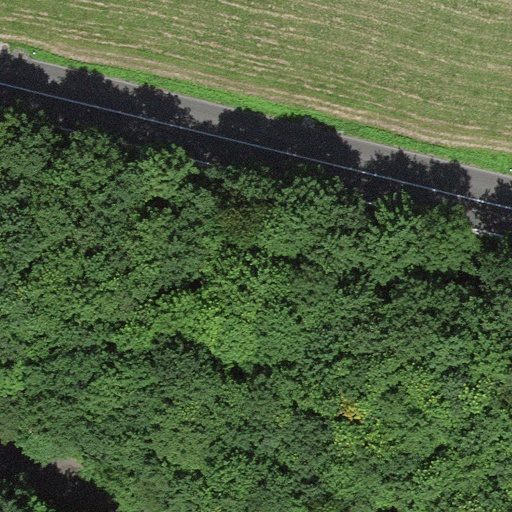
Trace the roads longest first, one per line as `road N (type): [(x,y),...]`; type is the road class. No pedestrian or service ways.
road 1 (tertiary): [(511,209),(0,84)]
road 2 (unclassified): [(0,458),(130,511)]
